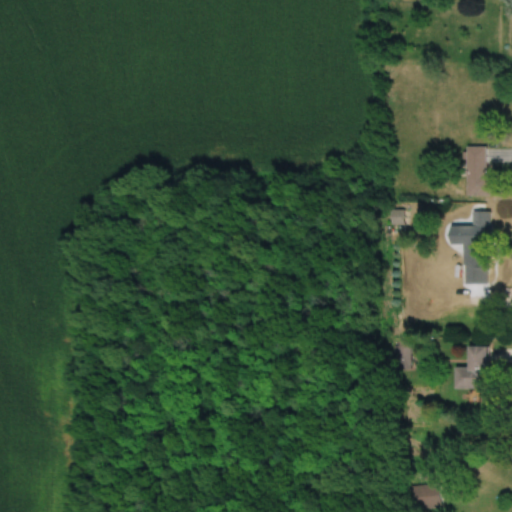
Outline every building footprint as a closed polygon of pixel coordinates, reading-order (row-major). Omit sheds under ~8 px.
[(466,195),(489,195),(489,146),(466,146),(466,195)] [(399,209),(385,208),(384,223),(398,224),(399,209)] [(467,211),(467,257),(491,257),(491,211),(467,211)] [(392,369),(406,369),(406,342),(392,342),(392,369)] [(454,388),(488,388),(488,346),(469,346),(469,367),(454,367),(454,388)] [(402,484),(402,508),(437,508),(437,484),(402,484)]
